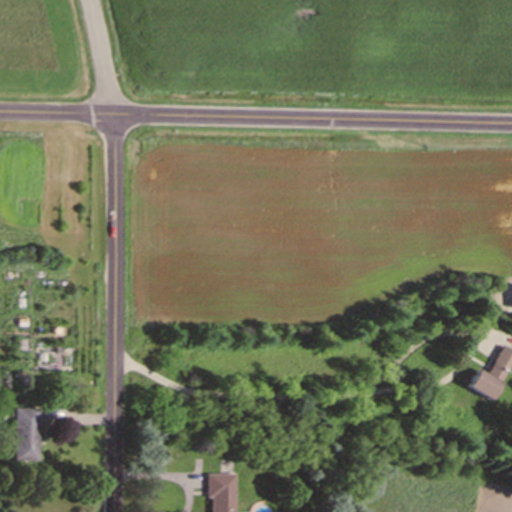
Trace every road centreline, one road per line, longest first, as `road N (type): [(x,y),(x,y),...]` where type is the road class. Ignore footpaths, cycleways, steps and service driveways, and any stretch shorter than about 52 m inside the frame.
road 1 (residential): [(112,511),(115,117),(89,0)]
road 2 (residential): [(0,114),(511,122)]
